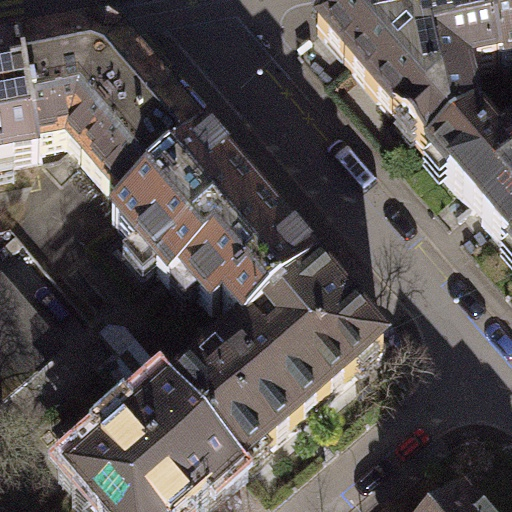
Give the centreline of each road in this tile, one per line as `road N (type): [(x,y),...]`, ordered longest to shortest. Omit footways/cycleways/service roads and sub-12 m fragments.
road 1 (residential): [(485,363),(174,0)]
road 2 (residential): [(309,511),(485,363)]
